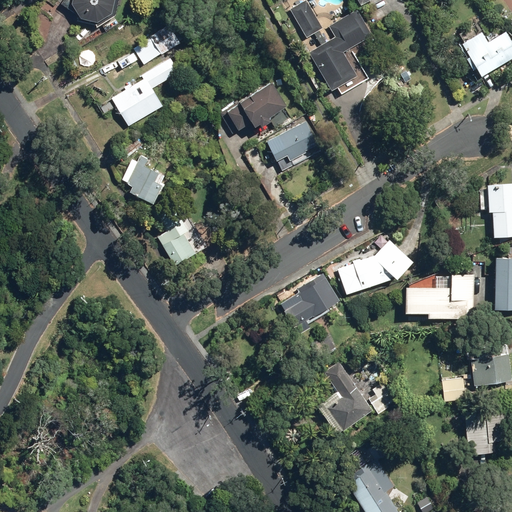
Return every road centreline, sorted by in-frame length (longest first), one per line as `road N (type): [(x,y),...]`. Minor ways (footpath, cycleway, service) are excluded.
road 1 (residential): [(170,323),(431,152),(481,137)]
road 2 (residential): [(170,323),(296,511)]
road 3 (residential): [(0,398),(103,233)]
road 4 (residential): [(0,81),(103,233)]
